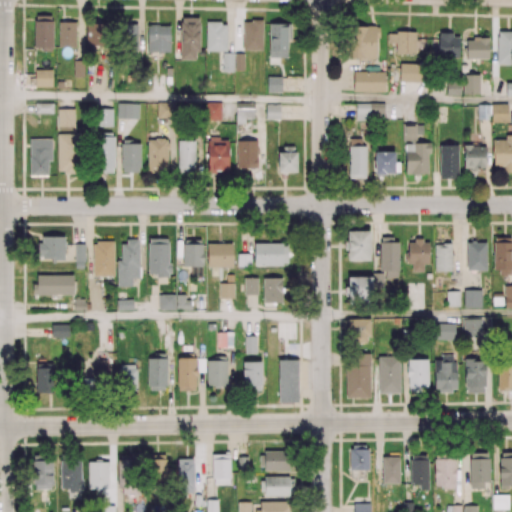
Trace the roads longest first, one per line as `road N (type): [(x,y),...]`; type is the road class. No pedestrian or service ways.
road 1 (tertiary): [(511,420),(0,427)]
road 2 (residential): [(511,204),(0,206)]
road 3 (residential): [(7,511),(5,0)]
road 4 (residential): [(322,511),(321,0)]
